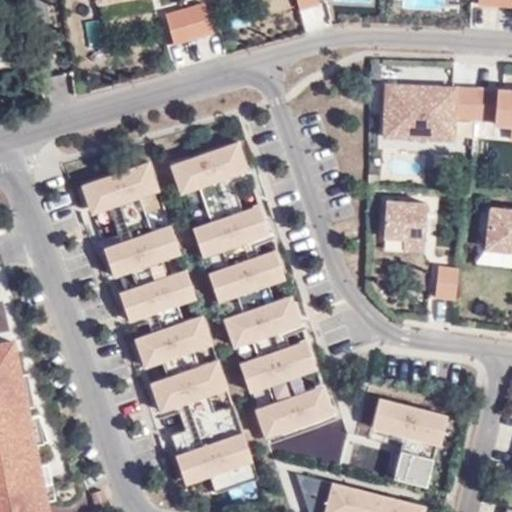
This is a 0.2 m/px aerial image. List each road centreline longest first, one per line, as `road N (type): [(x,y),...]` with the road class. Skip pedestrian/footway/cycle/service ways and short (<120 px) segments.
road 1 (residential): [(294,59),(352,297),(397,342),(499,356)]
road 2 (residential): [(0,164),(130,511)]
road 3 (residential): [(0,145),(294,59)]
road 4 (residential): [(511,48),(351,42),(294,59)]
road 5 (residential): [(499,356),(461,511)]
